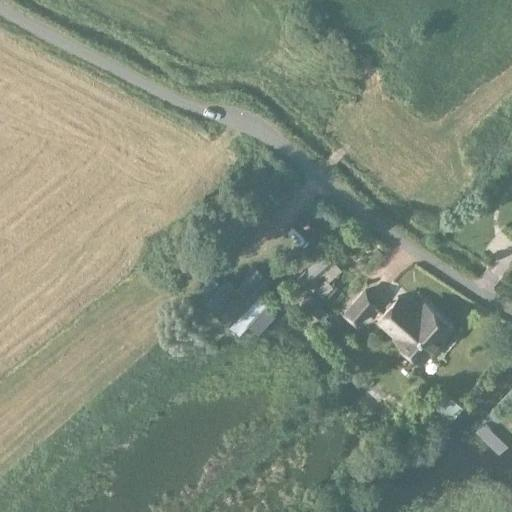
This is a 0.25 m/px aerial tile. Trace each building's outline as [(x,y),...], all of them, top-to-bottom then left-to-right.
[(323,253),(295,278),(305,288),(332,264),(323,253)] [(385,274),(400,275),(401,254),(385,253),(385,274)] [(255,266),(234,291),(250,306),(273,282),(255,266)] [(344,313),(355,324),(376,300),(364,290),(344,313)] [(397,296),(377,319),(396,335),(393,338),(420,362),(430,351),(433,354),(444,342),(440,339),(452,326),(425,302),(416,313),(397,296)] [(448,416),(457,406),(442,394),(434,403),(448,416)] [(497,439),(483,426),(476,433),(490,445),(497,439)]
